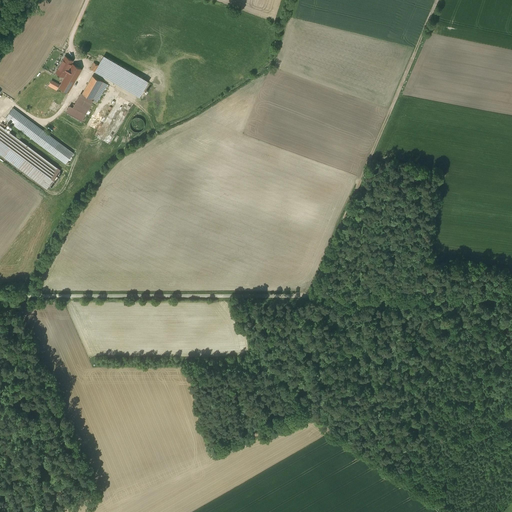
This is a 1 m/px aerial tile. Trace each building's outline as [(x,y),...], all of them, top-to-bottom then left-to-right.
[(66,56),(56,72),(64,76),(64,75),(66,76),(72,66),(71,65),(73,60),(66,56)] [(139,96),(148,81),(104,56),(99,65),(103,67),(99,74),(139,96)] [(94,62),(91,68),(99,74),(103,67),(99,65),(94,62)] [(73,64),(72,66),(66,76),(60,87),(68,92),(85,71),(73,64)] [(107,84),(93,76),(82,93),(97,102),(107,84)] [(52,80),(49,85),(57,89),(60,84),(52,80)] [(124,106),(121,113),(123,114),(124,112),(127,114),(129,109),(124,106)] [(74,154),(13,108),(6,118),(67,163),(74,154)] [(107,127),(110,129),(118,117),(121,119),(122,118),(117,115),(114,119),(112,117),(110,120),(108,118),(105,121),(109,124),(107,127)] [(60,170),(0,126),(0,152),(47,188),(50,184),(52,186),(60,176),(57,174),(60,170)]
